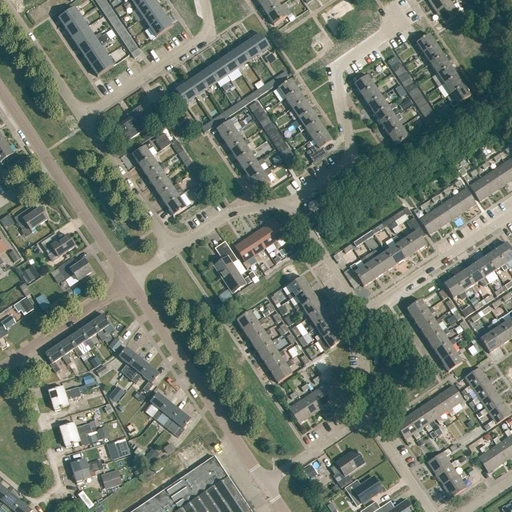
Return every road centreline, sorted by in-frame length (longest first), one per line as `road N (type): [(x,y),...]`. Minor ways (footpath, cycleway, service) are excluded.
road 1 (residential): [(288,203),(349,163),(333,68),(397,24)]
road 2 (unclassified): [(265,483),(128,282)]
road 3 (residential): [(19,354),(58,486),(34,503),(0,475)]
road 4 (residential): [(203,0),(208,34),(82,117)]
road 5 (residential): [(362,313),(511,212)]
road 6 (residential): [(172,250),(82,117)]
road 7 (residential): [(82,117),(3,0)]
road 8 (unclassified): [(128,282),(52,167)]
road 9 (residential): [(362,313),(288,203)]
road 10 (residential): [(19,354),(128,282)]
road 11 (residential): [(172,250),(235,210),(288,203)]
